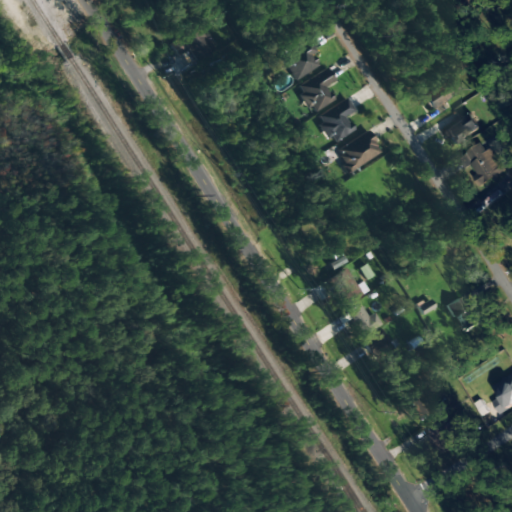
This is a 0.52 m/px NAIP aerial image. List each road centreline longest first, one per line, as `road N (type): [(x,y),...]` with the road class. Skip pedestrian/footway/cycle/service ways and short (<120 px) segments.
road 1 (residential): [(419,511),(86,0)]
road 2 (residential): [(511,292),(323,0)]
road 3 (residential): [(511,433),(411,499)]
